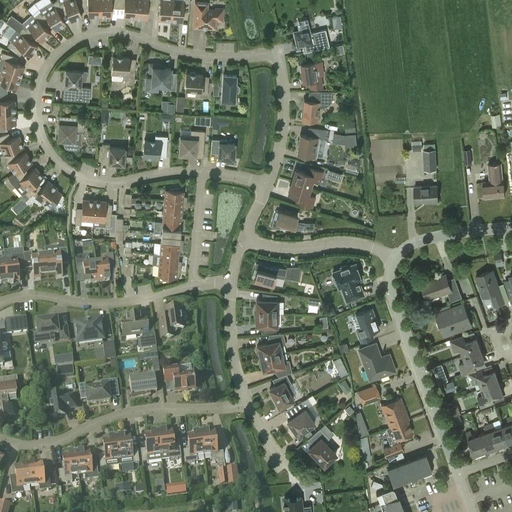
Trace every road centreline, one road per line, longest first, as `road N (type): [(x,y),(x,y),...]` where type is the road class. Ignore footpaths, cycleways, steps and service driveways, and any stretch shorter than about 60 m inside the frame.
road 1 (residential): [(267,184),(281,127),(276,53),(173,51),(102,31),(67,42),(42,70),(35,104),(42,138),(68,171),(110,183),(202,170)]
road 2 (residential): [(0,437),(33,444),(139,410),(248,404)]
road 3 (residential): [(457,475),(386,283),(393,259)]
road 4 (residential): [(191,286),(123,302),(35,294),(0,301)]
road 5 (residential): [(393,259),(344,242),(267,249),(243,240)]
road 6 (residential): [(248,404),(234,368),(230,280)]
road 7 (residential): [(393,259),(453,234),(511,228)]
